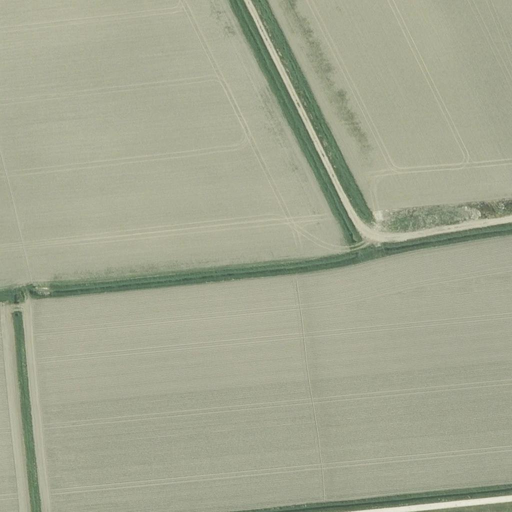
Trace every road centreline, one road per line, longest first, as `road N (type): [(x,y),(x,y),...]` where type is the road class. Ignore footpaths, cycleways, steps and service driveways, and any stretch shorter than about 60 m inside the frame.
road 1 (track): [(245,0),(347,209),(366,231),(389,239),(511,218)]
road 2 (track): [(377,511),(511,498)]
